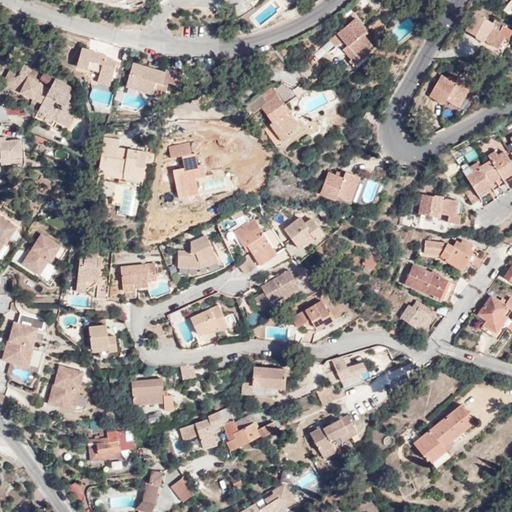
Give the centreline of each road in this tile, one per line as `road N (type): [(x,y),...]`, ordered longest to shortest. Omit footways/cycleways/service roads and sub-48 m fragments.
road 1 (residential): [(227,278),(147,312),(136,330),(150,354),(244,345),(323,350),(385,336),(413,351),(442,343)]
road 2 (residential): [(458,0),(388,118),(392,140),(424,150),(511,102)]
road 3 (residential): [(13,0),(148,44)]
